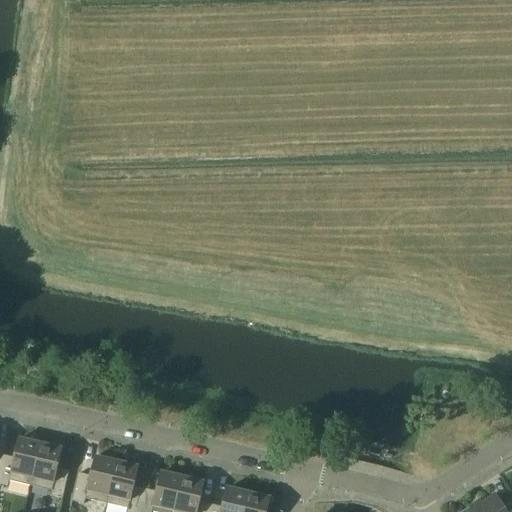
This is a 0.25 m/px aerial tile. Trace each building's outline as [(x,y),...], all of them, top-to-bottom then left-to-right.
[(9,481),(30,486),(40,444),(18,439),(14,458),(3,456),(0,467),(0,484),(8,486),(9,481)] [(40,444),(30,486),(52,491),(51,496),(63,499),(69,471),(58,469),(62,450),(40,444)] [(85,499),(107,504),(116,463),(95,458),(90,476),(79,474),(72,501),(84,504),(85,499)] [(127,511),(139,511),(145,489),(134,487),(138,468),(116,463),(107,504),(128,509),(127,511)] [(173,511),(182,478),(161,473),(156,492),(145,489),(139,511),(151,511),(152,511),(156,511),(173,511)] [(209,511),(211,505),(200,502),(204,483),(182,478),(174,511),(209,511)] [(244,511),(249,494),(227,489),(222,508),(211,505),(209,511),(244,511)] [(249,494),(244,511),(267,511),(270,499),(249,494)] [(495,496),(468,511),(511,511),(511,498),(501,505),(495,496)]
